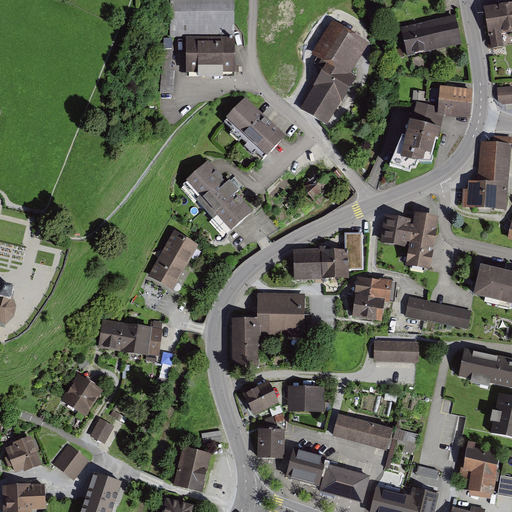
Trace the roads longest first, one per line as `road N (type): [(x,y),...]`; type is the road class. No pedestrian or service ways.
road 1 (tertiary): [(245,501),(214,349),(220,304),(258,260),(371,205)]
road 2 (residential): [(258,83),(320,137),(371,205)]
road 3 (tertiary): [(371,205),(450,168),(479,118)]
